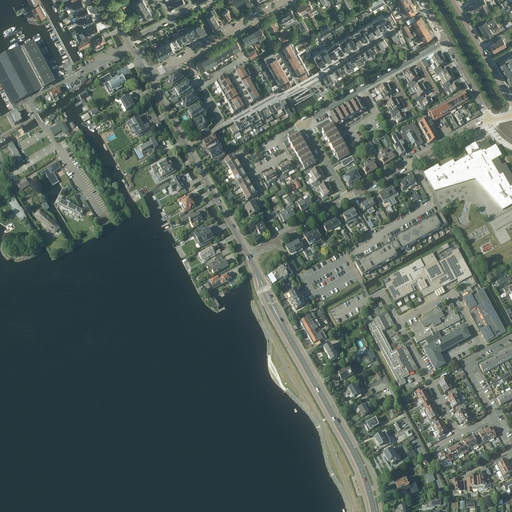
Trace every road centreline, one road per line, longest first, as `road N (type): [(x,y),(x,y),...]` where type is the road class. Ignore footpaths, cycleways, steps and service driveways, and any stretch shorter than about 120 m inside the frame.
road 1 (secondary): [(374,511),(343,432),(248,257)]
road 2 (unclassified): [(99,211),(27,100),(129,44)]
road 3 (secondary): [(248,257),(147,78)]
road 4 (residential): [(351,252),(429,204),(409,162)]
road 5 (residential): [(458,434),(399,322)]
road 6 (residential): [(482,352),(452,294),(399,322)]
road 7 (residential): [(511,104),(452,0)]
